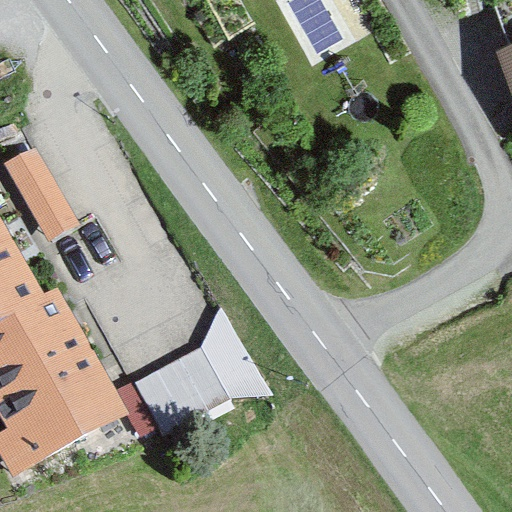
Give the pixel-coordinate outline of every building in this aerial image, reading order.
[(511,42),(493,50),(511,99),(511,42)] [(69,234),(30,160),(0,175),(0,177),(38,250),(69,234)] [(5,248),(0,250),(0,335),(41,312),(5,248)] [(0,412),(91,362),(58,303),(41,312),(0,335),(0,412)] [(275,410),(219,317),(197,351),(126,389),(160,451),(227,416),(275,410)] [(91,362),(0,412),(0,472),(10,490),(127,424),(91,362)]
